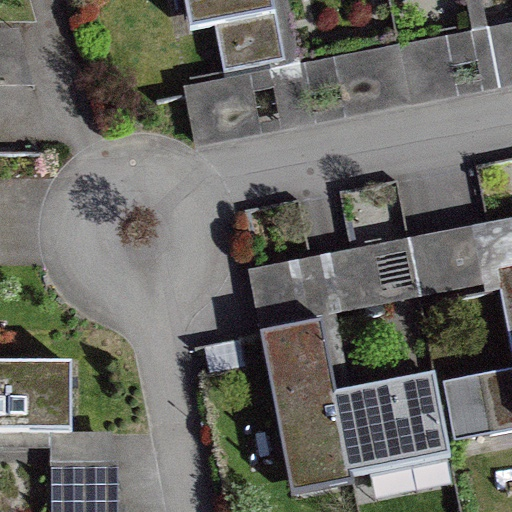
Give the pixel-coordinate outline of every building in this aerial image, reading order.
[(179,0),(187,37),(212,33),(220,78),(274,68),(282,67),(269,0),(179,0)] [(511,231),(495,234),(503,277),(511,322),(511,372),(486,377),(500,445),(511,442),(511,231)] [(345,398),(334,400),(320,327),(279,336),(257,340),(288,502),(351,490),(350,483),(448,464),(432,381),(345,398)] [(206,380),(244,373),(238,344),(200,351),(206,380)] [(0,438),(69,438),(69,371),(0,370),(0,438)]
